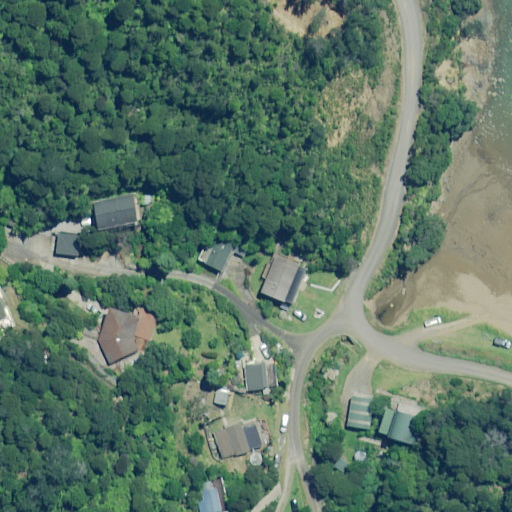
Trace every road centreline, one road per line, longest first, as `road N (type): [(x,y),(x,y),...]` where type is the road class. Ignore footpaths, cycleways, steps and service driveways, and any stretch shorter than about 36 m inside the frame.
road 1 (unclassified): [(389,0),(410,48),(399,171),(352,310)]
road 2 (residential): [(352,310),(311,336),(284,415),(322,511)]
road 3 (unclassified): [(352,310),(371,333),(511,367)]
road 4 (track): [(371,333),(491,310)]
